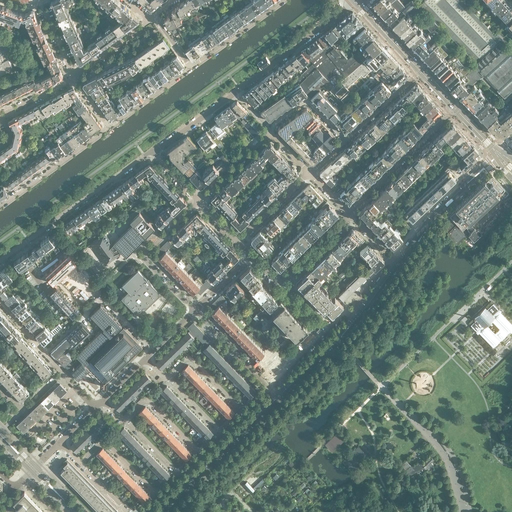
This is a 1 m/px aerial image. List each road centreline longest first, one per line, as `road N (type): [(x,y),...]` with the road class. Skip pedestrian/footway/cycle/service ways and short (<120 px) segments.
road 1 (residential): [(353,2),(151,150)]
road 2 (residential): [(151,150),(0,261)]
road 3 (tertiary): [(159,511),(278,395)]
road 4 (residential): [(199,200),(143,258),(194,310)]
road 5 (residential): [(348,214),(455,108)]
road 6 (residential): [(108,126),(0,206)]
road 7 (residential): [(360,313),(340,314),(270,387)]
